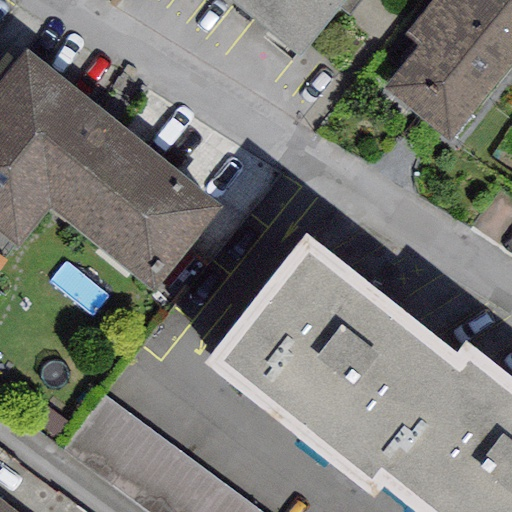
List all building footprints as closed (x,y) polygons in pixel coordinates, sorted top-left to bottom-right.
[(366,0),(251,0),(322,56),(366,0)] [(511,67),(511,0),(435,0),(404,39),(419,50),(384,94),(449,146),(511,67)] [(237,211),(43,58),(0,112),(0,216),(33,243),(63,206),(172,292),(237,211)] [(456,368),(302,249),(199,379),(357,502),(364,494),(460,372),(456,368)] [(511,511),(511,394),(464,357),(456,368),(460,372),(364,494),(357,502),(369,511),(372,511),(381,501),(394,511),(511,511)] [(257,511),(113,404),(75,454),(151,511),(257,511)] [(12,511),(0,503),(0,511),(12,511)]
